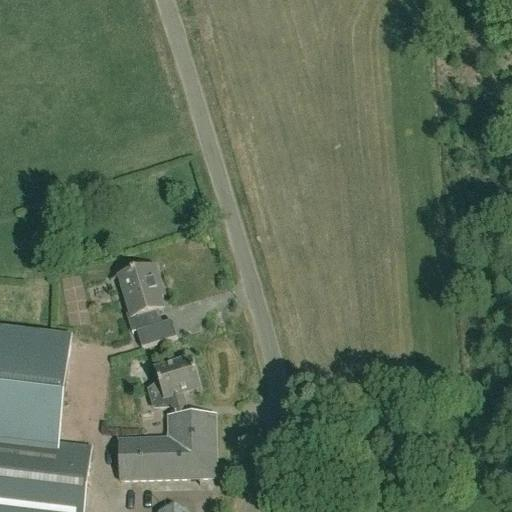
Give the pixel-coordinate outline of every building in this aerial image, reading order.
[(133,320),(163,311),(160,299),(164,298),(155,268),(120,278),(133,320)] [(177,340),(172,323),(137,333),(142,350),(177,340)] [(0,511),(83,511),(91,449),(60,446),(73,338),(0,329),(0,511)] [(189,418),(182,396),(200,391),(191,361),(155,372),(161,389),(154,391),(159,409),(171,406),(175,419),(169,419),(169,440),(120,442),(121,484),(218,481),(216,417),(189,418)] [(156,499),(171,500),(172,486),(157,485),(156,499)]
